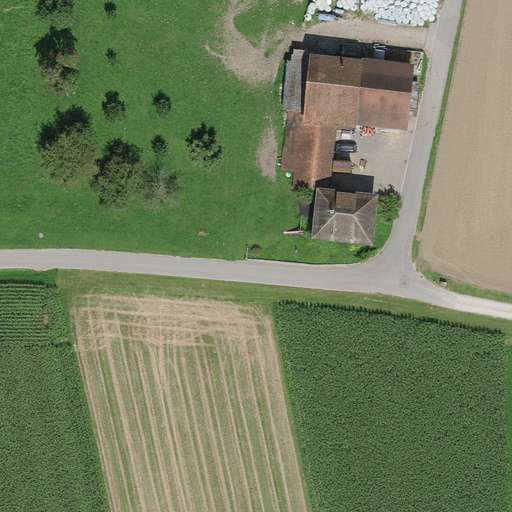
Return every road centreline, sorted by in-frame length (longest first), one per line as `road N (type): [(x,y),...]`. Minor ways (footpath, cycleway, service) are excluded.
road 1 (track): [(441,0),(391,284),(511,312)]
road 2 (unclassified): [(0,257),(391,284)]
